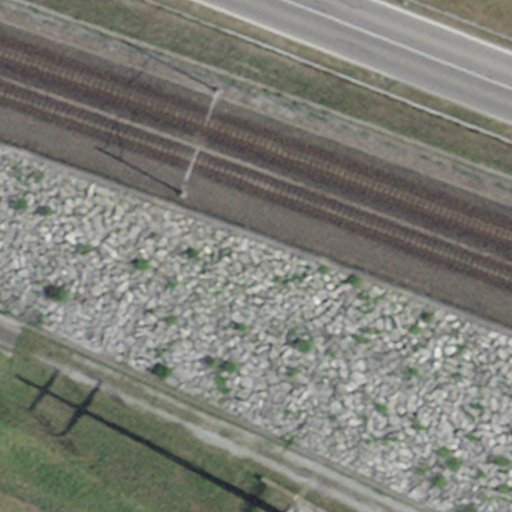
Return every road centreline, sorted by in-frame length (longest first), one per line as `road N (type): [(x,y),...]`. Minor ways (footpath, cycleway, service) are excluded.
road 1 (track): [(0,344),(380,511)]
road 2 (primary): [(511,89),(279,0)]
